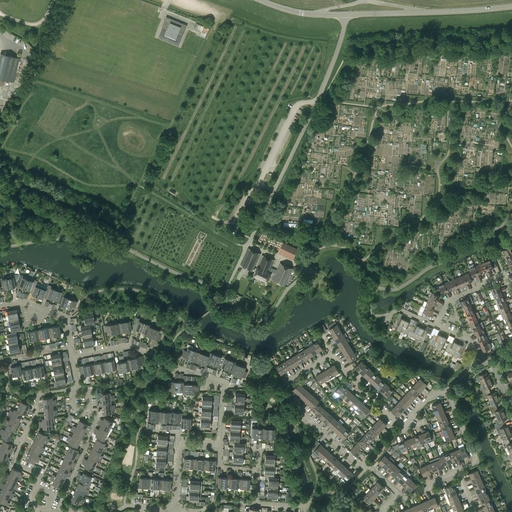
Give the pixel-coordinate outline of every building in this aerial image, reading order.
[(187,26),(166,17),(161,28),(166,30),(164,35),(175,40),(177,35),(182,37),(187,26)] [(196,23),(194,28),(207,32),(207,31),(202,29),(203,26),(196,23)] [(0,79),(14,83),(20,58),(0,53),(0,54),(0,79)] [(281,241),(276,253),(292,259),(296,247),(281,241)] [(504,256),(511,252),(511,251),(510,247),(502,251),(504,256)] [(249,249),(241,265),(253,271),(260,254),(249,249)] [(267,282),(271,273),(273,269),(271,268),(274,261),(262,255),(257,265),(258,265),(258,267),(257,267),(254,276),(267,282)] [(488,271),(493,268),(497,267),(493,259),(490,260),(484,262),(488,271)] [(483,273),(488,271),(484,262),(479,264),(483,273)] [(271,279),(285,286),(293,269),(280,263),(277,270),(273,269),(271,273),(273,275),(271,279)] [(479,276),(478,275),(474,267),(473,264),(468,266),(473,277),(476,276),(477,277),(478,279),(481,277),(480,276),(479,276)] [(478,275),(483,273),(479,264),(474,267),(478,275)] [(464,275),(467,283),(472,281),(469,273),(464,275)] [(18,288),(19,287),(21,282),(17,281),(20,274),(18,274),(13,275),(13,277),(9,278),(9,277),(7,277),(9,288),(15,287),(18,288)] [(20,274),(17,281),(21,282),(19,287),(24,289),(28,278),(27,278),(26,279),(23,277),(23,276),(20,274)] [(462,285),(467,283),(464,275),(459,277),(462,285)] [(4,289),(9,288),(7,277),(6,278),(6,279),(2,280),(3,284),(0,285),(0,288),(0,290),(1,292),(4,291),(4,289)] [(457,288),(462,285),(459,277),(454,279),(457,288)] [(30,279),(28,278),(24,289),(30,291),(31,286),(35,287),(36,283),(37,281),(34,280),(33,281),(29,280),(30,279)] [(452,290),(457,288),(454,279),(449,281),(452,290)] [(447,292),(452,290),(449,281),(444,284),(447,292)] [(32,295),(37,297),(41,287),(42,285),(36,283),(35,287),(31,286),(30,291),(29,292),(32,293),(32,295)] [(442,294),(447,292),(444,284),(439,286),(436,287),(438,291),(440,290),(442,294)] [(42,285),(41,287),(37,297),(43,299),(43,298),(47,299),(47,297),(49,293),(45,291),(46,290),(47,287),(42,285)] [(47,287),(46,290),(45,291),(49,293),(47,297),(52,299),(56,289),(55,288),(54,289),(51,288),(51,286),(48,285),(47,287)] [(490,289),(492,294),(501,291),(498,285),(490,289)] [(56,289),(52,299),(58,301),(59,296),(63,298),(63,297),(65,291),(62,290),(63,289),(57,287),(56,289)] [(440,299),(439,298),(440,296),(430,291),(428,297),(429,297),(438,301),(439,302),(440,300),(440,299)] [(503,296),(501,291),(492,294),(494,299),(503,296)] [(59,296),(58,301),(57,303),(60,304),(60,306),(65,308),(69,297),(68,297),(67,298),(63,297),(63,298),(59,296)] [(462,307),(470,304),(473,302),(470,296),(466,298),(466,299),(460,302),(462,307)] [(494,299),(497,304),(505,301),(503,296),(494,299)] [(71,298),(69,297),(65,308),(71,310),(72,307),(75,308),(78,302),(70,299),(71,298)] [(435,306),(438,301),(429,297),(427,302),(435,306)] [(507,305),(505,301),(497,304),(499,309),(507,305)] [(433,311),(435,306),(427,302),(425,307),(433,311)] [(472,309),(470,304),(462,307),(464,312),(472,309)] [(499,309),(501,314),(509,310),(507,305),(499,309)] [(426,314),(431,316),(433,311),(425,307),(421,316),(425,318),(426,314)] [(464,312),(466,317),(475,314),(472,309),(464,312)] [(511,315),(509,310),(501,314),(503,319),(505,318),(511,315)] [(477,318),(475,314),(466,317),(468,322),(477,318)] [(135,330),(141,332),(144,322),(143,321),(143,322),(139,321),(139,319),(136,318),(133,324),(137,325),(135,330)] [(400,331),(405,320),(400,318),(399,320),(397,318),(392,327),(395,329),(400,331)] [(470,327),(479,323),(477,318),(468,322),(470,327)] [(135,332),(135,330),(137,325),(133,324),(130,325),(130,321),(125,321),(125,320),(123,321),(126,331),(131,330),(135,332)] [(410,323),(405,320),(400,331),(405,334),(405,333),(408,335),(412,326),(409,324),(410,323)] [(330,330),(332,334),(340,329),(337,324),(335,321),(327,325),(329,328),(326,330),(327,332),(330,330)] [(146,322),(144,322),(141,332),(146,334),(149,326),(149,325),(145,323),(146,322)] [(482,322),(479,323),(470,327),(473,332),(475,331),(481,328),(483,327),(484,327),(482,322)] [(109,335),(114,334),(112,323),(111,323),(111,324),(103,326),(104,332),(108,332),(109,335)] [(91,330),(90,326),(89,324),(85,324),(85,325),(86,326),(80,327),(81,332),(91,330)] [(20,330),(19,325),(10,327),(11,331),(11,333),(15,333),(15,332),(15,331),(20,330)] [(415,339),(421,327),(416,325),(415,327),(412,326),(408,335),(410,336),(415,339)] [(153,328),(149,326),(146,334),(145,335),(151,337),(154,327),(153,327),(153,328)] [(156,328),(154,327),(151,337),(160,341),(162,335),(158,333),(160,330),(155,329),(156,328)] [(426,330),(421,327),(415,339),(420,341),(421,341),(423,342),(428,333),(425,332),(426,330)] [(483,327),(481,328),(475,331),(476,334),(474,334),(475,335),(473,336),(474,339),(476,338),(475,337),(477,336),(485,333),(483,327)] [(343,334),(340,329),(332,334),(334,338),(335,338),(343,334)] [(485,333),(477,336),(479,341),(487,338),(485,333)] [(343,334),(335,338),(334,338),(332,339),(333,341),(335,339),(338,343),(345,338),(343,334)] [(432,345),(437,348),(442,336),(437,334),(437,336),(434,334),(429,343),(432,345)] [(448,339),(442,336),(437,348),(442,350),(445,351),(449,342),(447,341),(448,339)] [(340,348),(348,343),(345,338),(338,343),(340,347),(340,348)] [(489,343),(487,338),(479,341),(481,346),(489,343)] [(313,344),(318,352),(317,353),(319,355),(320,354),(319,351),(323,349),(318,341),(313,344)] [(449,342),(445,351),(448,352),(447,353),(452,355),(458,344),(453,341),(452,343),(449,342)] [(348,343),(340,348),(340,347),(337,348),(339,350),(341,349),(343,352),(351,348),(348,343)] [(492,348),(489,343),(481,346),(483,351),(492,348)] [(318,352),(313,344),(309,347),(313,355),(317,353),(318,352)] [(463,346),(458,344),(452,355),(457,357),(458,357),(461,358),(465,349),(462,348),(463,346)] [(181,356),(190,359),(193,349),(192,348),(193,346),(188,345),(187,348),(186,351),(183,350),(181,356)] [(194,347),(193,349),(190,359),(195,361),(198,352),(199,349),(194,347)] [(304,350),(309,358),(308,358),(309,361),(311,359),(310,357),(313,355),(309,347),(304,350)] [(346,357),(354,352),(351,348),(343,352),(345,356),(346,357)] [(309,358),(304,350),(299,353),(304,360),(308,358),(309,358)] [(200,363),(204,353),(203,352),(202,354),(198,352),(195,361),(200,363)] [(354,352),(346,357),(345,356),(343,357),(344,359),(347,358),(349,362),(357,357),(354,352)] [(206,353),(204,353),(200,363),(206,365),(207,362),(209,356),(205,355),(206,353)] [(210,353),(209,356),(207,362),(212,364),(216,354),(215,353),(214,354),(210,353)] [(301,363),(304,360),(299,353),(295,356),(300,363),(299,364),(300,366),(302,365),(301,363)] [(223,363),(224,358),(225,356),(222,355),(221,357),(217,355),(218,354),(216,354),(212,364),(217,366),(219,361),(223,363)] [(142,356),(133,358),(135,369),(136,369),(136,367),(141,367),(140,363),(144,363),(142,356)] [(299,364),(300,363),(295,356),(290,358),(295,366),(299,364)] [(228,359),(224,358),(223,363),(219,361),(217,366),(217,367),(220,369),(221,367),(226,369),(230,359),(229,358),(228,359)] [(286,361),(290,369),(289,369),(291,372),(293,371),(291,368),(295,366),(290,358),(286,361)] [(230,359),(226,369),(231,371),(232,371),(234,364),(235,364),(235,362),(231,360),(232,359),(230,359)] [(26,362),(26,365),(27,369),(29,378),(33,378),(33,377),(32,373),(34,372),(34,368),(33,368),(32,369),(32,368),(29,368),(28,365),(28,361),(26,362)] [(290,369),(286,361),(281,364),(286,372),(289,369),(290,369)] [(359,372),(365,365),(361,361),(355,368),(358,371),(359,372)] [(238,365),(235,364),(234,364),(232,371),(231,371),(231,373),(236,375),(240,364),(239,364),(238,365)] [(240,364),(236,375),(245,378),(248,372),(244,371),(245,368),(241,366),(242,365),(240,364)] [(282,374),(286,372),(281,364),(276,367),(277,369),(275,370),(280,379),(284,376),(282,374)] [(20,365),(15,366),(17,376),(21,375),(23,374),(23,370),(22,370),(21,371),(20,365)] [(84,376),(89,375),(87,365),(79,366),(81,374),(84,373),(84,376)] [(335,375),(330,368),(331,367),(329,365),(327,366),(329,368),(325,370),(330,378),(335,375)] [(335,365),(331,367),(330,368),(335,375),(339,372),(335,365)] [(359,372),(358,371),(356,373),(358,374),(360,372),(363,375),(369,368),(365,365),(359,372)] [(369,368),(363,375),(366,378),(367,379),(373,372),(369,368)] [(325,381),(321,373),(320,370),(318,371),(320,374),(316,376),(320,384),(325,381)] [(325,370),(321,373),(325,381),(330,378),(325,370)] [(377,376),(373,372),(367,379),(366,378),(364,380),(366,382),(368,380),(371,382),(377,376)] [(176,393),(177,382),(177,378),(177,377),(178,374),(178,373),(176,373),(175,377),(174,377),(174,381),(168,381),(167,388),(171,388),(171,391),(175,391),(175,393),(176,393)] [(482,384),(491,380),(489,375),(484,377),(482,374),(476,377),(478,382),(481,381),(482,384)] [(371,382),(374,385),(375,386),(381,379),(377,376),(371,382)] [(417,382),(424,388),(423,389),(425,391),(426,389),(424,388),(427,384),(421,378),(417,382)] [(385,383),(381,379),(375,386),(374,385),(372,387),(374,389),(376,387),(379,390),(385,383)] [(493,386),(491,380),(482,384),(483,388),(481,388),(483,393),(490,391),(488,388),(493,386)] [(338,397),(340,394),(346,388),(343,385),(345,383),(343,381),(341,383),(342,384),(336,391),(334,393),(338,397)] [(424,388),(417,382),(413,386),(420,392),(423,389),(424,388)] [(294,391),(297,394),(303,387),(299,383),(293,390),(292,389),(290,391),(292,393),(294,391)] [(385,383),(379,390),(382,393),(383,393),(389,387),(385,383)] [(188,384),(188,395),(189,395),(189,394),(194,394),(194,391),(197,391),(198,385),(188,384)] [(417,396),(420,392),(413,386),(410,390),(416,396),(415,397),(418,399),(419,397),(417,396)] [(297,394),(300,396),(301,397),(307,390),(303,387),(297,394)] [(383,393),(382,393),(380,395),(382,396),(384,394),(387,397),(393,390),(389,387),(383,393)] [(350,391),(351,392),(353,390),(351,389),(349,391),(346,388),(340,394),(344,398),(350,391)] [(301,397),(300,396),(298,398),(300,400),(302,398),(305,401),(311,394),(307,390),(301,397)] [(415,397),(416,396),(410,390),(406,394),(413,400),(415,397)] [(350,391),(344,398),(348,402),(354,395),(351,392),(350,391)] [(490,391),(483,393),(485,398),(488,397),(489,401),(498,397),(496,391),(491,393),(490,391)] [(305,401),(308,404),(309,404),(315,398),(311,394),(305,401)] [(402,398),(409,404),(408,405),(410,407),(412,405),(410,404),(413,400),(406,394),(402,398)] [(358,399),(359,400),(361,397),(359,396),(357,398),(354,395),(348,402),(352,405),(358,399)] [(490,410),(497,407),(495,404),(500,402),(498,397),(489,401),(491,404),(488,405),(490,410)] [(309,404),(308,404),(306,406),(308,407),(310,405),(313,408),(318,403),(319,402),(315,398),(309,404)] [(409,404),(402,398),(399,402),(405,408),(408,405),(409,404)] [(358,399),(352,405),(356,409),(362,402),(359,400),(358,399)] [(432,405),(434,411),(442,407),(441,403),(443,402),(442,400),(440,401),(440,402),(432,405)] [(21,401),(18,406),(30,411),(31,409),(28,407),(29,405),(21,401)] [(366,406),(367,407),(369,405),(367,403),(365,405),(362,402),(356,409),(360,413),(366,406)] [(395,406),(402,412),(401,413),(403,415),(404,413),(402,412),(405,408),(399,402),(395,406)] [(311,410),(315,413),(316,413),(322,407),(318,403),(313,408),(311,410)] [(29,414),(30,411),(18,406),(16,410),(16,411),(23,414),(22,414),(25,415),(26,413),(29,414)] [(366,406),(360,413),(364,417),(370,410),(367,407),(366,406)] [(398,417),(401,413),(402,412),(395,406),(391,410),(398,417)] [(322,407),(316,413),(315,413),(313,415),(314,416),(316,414),(320,417),(326,410),(322,407)] [(444,412),(445,413),(447,412),(447,410),(444,411),(442,407),(434,411),(436,416),(444,412)] [(497,407),(490,410),(492,415),(495,414),(496,417),(505,413),(503,408),(498,410),(497,407)] [(20,418),(22,414),(23,414),(16,411),(16,410),(14,409),(13,412),(10,410),(9,413),(20,418)] [(320,417),(323,420),(324,421),(330,414),(326,410),(320,417)] [(436,416),(438,421),(446,417),(445,413),(444,412),(436,416)] [(20,418),(9,413),(8,415),(11,417),(10,419),(18,423),(20,418)] [(507,419),(505,413),(496,417),(498,420),(495,421),(497,426),(502,424),(504,424),(502,421),(507,419)] [(324,421),(323,420),(321,422),(323,423),(324,421),(328,424),(334,418),(330,414),(324,421)] [(448,421),(446,417),(438,421),(440,426),(449,422),(448,421)] [(100,419),(99,421),(110,427),(113,422),(104,418),(103,420),(100,419)] [(328,424),(331,427),(332,428),(338,421),(334,418),(328,424)] [(376,422),(383,428),(382,429),(384,431),(386,429),(384,428),(387,424),(380,418),(376,422)] [(16,427),(18,423),(10,419),(9,421),(6,419),(5,422),(16,427)] [(79,420),(77,425),(86,429),(87,427),(90,429),(91,426),(79,420)] [(452,422),(451,420),(448,421),(449,422),(440,426),(442,431),(451,427),(449,423),(452,422)] [(100,427),(108,431),(110,427),(99,421),(98,424),(101,425),(100,427)] [(338,421),(332,428),(331,427),(329,429),(330,431),(332,429),(336,432),(342,425),(338,421)] [(14,432),(16,427),(5,422),(3,425),(6,426),(5,428),(14,432)] [(383,428),(376,422),(373,426),(379,432),(382,429),(383,428)] [(496,427),(499,435),(501,434),(510,431),(508,425),(503,427),(502,424),(497,426),(496,427)] [(83,434),(86,429),(77,425),(76,427),(73,426),(72,428),(83,434)] [(336,432),(339,434),(340,435),(346,429),(342,425),(336,432)] [(369,430),(376,436),(375,437),(377,439),(379,437),(377,435),(379,432),(373,426),(369,430)] [(94,431),(106,436),(108,431),(100,427),(99,429),(96,428),(94,431)] [(453,432),(453,433),(456,432),(455,430),(454,430),(453,430),(452,429),(451,429),(451,427),(442,431),(444,436),(453,432)] [(0,431),(12,437),(14,432),(5,428),(4,430),(1,429),(0,431)] [(83,434),(72,428),(71,431),(74,432),(73,434),(81,438),(83,434)] [(340,435),(339,434),(337,437),(338,438),(340,436),(344,439),(350,432),(346,429),(340,435)] [(376,436),(369,430),(365,434),(372,440),(375,437),(376,436)] [(422,444),(427,441),(423,433),(424,433),(423,430),(421,431),(422,434),(418,435),(422,444)] [(424,430),(423,430),(424,433),(423,433),(427,441),(427,443),(433,441),(428,431),(426,432),(425,431),(424,430)] [(9,441),(12,437),(0,431),(0,434),(2,435),(1,437),(9,441)] [(39,431),(36,436),(48,442),(49,439),(46,438),(47,435),(39,431)] [(106,436),(94,431),(93,433),(96,434),(95,437),(104,441),(106,436)] [(503,444),(509,441),(508,438),(511,436),(511,434),(510,431),(501,434),(503,438),(500,439),(503,444)] [(455,437),(453,433),(453,432),(444,436),(446,441),(455,437)] [(81,438),(73,434),(72,437),(69,435),(68,438),(79,443),(81,438)] [(362,438),(368,444),(368,445),(370,447),(371,445),(369,444),(372,440),(365,434),(362,438)] [(413,434),(411,435),(412,438),(413,437),(417,446),(418,448),(423,446),(422,444),(418,435),(416,436),(414,435),(413,434)] [(36,436),(34,441),(43,445),(44,443),(47,444),(48,442),(36,436)] [(412,448),(417,446),(413,437),(412,438),(408,439),(412,448)] [(79,443),(68,438),(66,440),(69,442),(68,444),(77,448),(79,443)] [(368,444),(362,438),(358,442),(365,448),(368,445),(368,444)] [(404,441),(403,438),(401,439),(402,442),(398,444),(395,445),(397,450),(400,449),(402,452),(407,450),(403,441),(404,441)] [(97,439),(95,444),(106,449),(107,447),(104,445),(105,443),(97,439)] [(408,439),(404,441),(403,441),(407,450),(412,448),(408,439)] [(3,440),(1,445),(13,450),(14,448),(11,447),(12,444),(3,440)] [(320,444),(321,443),(318,440),(311,448),(315,451),(313,453),(317,456),(318,455),(325,448),(325,449),(327,446),(326,445),(324,447),(320,444)] [(32,445),(43,451),(45,448),(42,447),(43,445),(34,441),(32,445)] [(509,441),(503,444),(505,448),(507,448),(508,451),(511,449),(511,442),(510,444),(509,441)] [(354,446),(361,452),(360,453),(363,455),(364,453),(362,451),(365,448),(358,442),(354,446)] [(92,449),(101,453),(102,451),(105,452),(106,449),(95,444),(92,449)] [(11,453),(13,450),(1,445),(0,447),(0,450),(7,454),(8,452),(11,453)] [(42,453),(43,451),(32,445),(30,450),(38,454),(39,452),(42,453)] [(70,446),(68,451),(79,457),(80,454),(77,453),(78,450),(70,446)] [(357,456),(360,453),(361,452),(354,446),(351,450),(357,456)] [(464,447),(459,449),(463,457),(467,456),(468,458),(470,458),(469,455),(468,455),(464,447)] [(329,452),(325,449),(325,448),(318,455),(322,458),(329,452)] [(90,453),(102,459),(103,456),(100,455),(101,453),(92,449),(90,453)] [(459,459),(463,457),(459,449),(454,451),(458,459),(457,460),(458,462),(460,462),(459,459)] [(6,456),(7,454),(0,450),(0,455),(8,460),(9,457),(6,456)] [(28,455),(39,460),(40,458),(37,456),(38,454),(30,450),(28,455)] [(78,459),(79,457),(68,451),(65,456),(74,460),(75,458),(78,459)] [(457,460),(458,459),(454,451),(449,453),(453,462),(457,460)] [(333,456),(335,454),(334,452),(332,454),(329,452),(322,458),(326,462),(333,455),(333,456)] [(88,458),(96,462),(97,460),(100,461),(102,459),(90,453),(88,458)] [(449,463),(453,462),(449,453),(444,455),(448,464),(449,463)] [(7,462),(8,460),(0,455),(0,461),(3,463),(4,461),(7,462)] [(38,463),(39,460),(28,455),(25,459),(34,464),(35,461),(38,463)] [(337,459),(333,456),(333,455),(326,462),(330,466),(337,459)] [(380,467),(381,469),(383,466),(382,466),(388,459),(384,455),(378,462),(381,465),(380,467)] [(448,464),(444,455),(439,457),(440,459),(443,466),(447,464),(448,467),(450,466),(449,463),(448,464)] [(73,462),(74,460),(65,456),(63,460),(75,466),(76,463),(73,462)] [(382,466),(383,466),(386,469),(392,463),(394,461),(390,457),(388,459),(382,466)] [(83,461),(94,466),(96,462),(88,458),(87,460),(84,458),(83,461)] [(341,463),(343,461),(342,460),(340,462),(337,459),(330,466),(334,469),(341,462),(341,463)] [(429,461),(430,463),(434,472),(438,470),(439,470),(435,461),(434,459),(429,461)] [(443,466),(440,459),(435,461),(439,470),(438,470),(439,473),(441,472),(440,469),(444,468),(443,466)] [(73,468),(75,466),(63,460),(61,465),(69,469),(70,467),(73,468)] [(92,471),(94,466),(83,461),(82,464),(85,465),(83,467),(92,471)] [(345,466),(341,463),(341,462),(334,469),(333,471),(337,474),(338,473),(345,466)] [(392,463),(386,469),(389,472),(390,473),(396,466),(392,463)] [(430,474),(434,472),(430,463),(425,466),(429,474),(430,474)] [(390,473),(389,472),(388,474),(389,476),(391,474),(394,477),(402,468),(398,464),(396,466),(390,473)] [(68,471),(69,469),(61,465),(59,469),(70,475),(71,472),(68,471)] [(349,470),(351,468),(350,467),(348,469),(345,466),(338,473),(342,476),(349,470)] [(429,477),(431,476),(430,474),(429,474),(425,466),(420,468),(423,476),(428,474),(429,477)] [(471,478),(480,475),(482,474),(479,467),(476,468),(477,470),(469,473),(471,477),(471,478)] [(12,468),(10,472),(21,478),(23,475),(20,474),(21,472),(12,468)] [(396,482),(397,483),(399,481),(398,480),(406,471),(402,468),(394,477),(397,480),(396,482)] [(69,477),(70,475),(59,469),(57,474),(65,478),(66,476),(69,477)] [(353,473),(349,470),(342,476),(347,480),(353,473)] [(398,480),(399,481),(402,484),(408,477),(410,475),(406,471),(398,480)] [(6,473),(5,476),(16,481),(17,479),(20,480),(21,478),(10,472),(9,475),(6,473)] [(78,476),(89,482),(92,477),(83,473),(82,475),(79,474),(78,476)] [(63,483),(65,478),(57,474),(56,476),(53,475),(51,477),(63,483)] [(471,478),(471,477),(468,478),(469,481),(472,480),(473,483),(482,480),(480,475),(471,478)] [(15,483),(16,481),(5,476),(4,478),(7,480),(6,482),(17,487),(18,485),(15,483)] [(89,482),(78,476),(77,479),(80,480),(79,482),(87,486),(89,482)] [(61,488),(63,483),(51,477),(50,480),(53,481),(52,484),(61,488)] [(408,477),(402,484),(405,487),(406,488),(412,481),(408,477)] [(472,488),(473,491),(476,489),(475,488),(484,485),(483,484),(482,480),(473,483),(475,487),(472,488)] [(378,481),(374,486),(381,492),(380,493),(382,495),(383,493),(383,492),(383,491),(383,490),(385,488),(378,481)] [(406,488),(405,487),(403,489),(405,490),(407,488),(410,491),(416,485),(412,481),(406,488)] [(2,482),(0,485),(12,490),(13,488),(16,490),(17,487),(6,482),(5,484),(2,482)] [(77,487),(88,492),(89,490),(86,488),(87,486),(79,482),(77,487)] [(453,486),(456,485),(455,483),(452,484),(453,484),(444,488),(446,493),(455,490),(453,486)] [(11,492),(12,490),(0,485),(0,487),(2,489),(1,491),(13,496),(14,494),(11,492)] [(475,488),(476,489),(477,493),(486,490),(484,486),(484,485),(475,488)] [(377,496),(380,493),(381,492),(374,486),(370,490),(377,496)] [(74,491),(83,495),(84,493),(87,495),(88,492),(77,487),(74,491)] [(373,500),(374,499),(377,496),(370,490),(367,494),(373,500)] [(456,494),(455,490),(446,493),(449,498),(457,495),(456,494)] [(486,490),(477,493),(479,497),(480,498),(488,495),(486,490)] [(0,492),(0,495),(7,500),(8,497),(11,499),(13,496),(1,491),(0,493),(0,492)] [(72,496),(84,501),(85,499),(82,498),(83,495),(74,491),(72,496)] [(459,492),(456,494),(457,495),(449,498),(451,503),(459,500),(457,496),(460,495),(459,492)] [(375,503),(376,501),(374,499),(373,500),(367,494),(363,498),(370,504),(373,501),(375,503)] [(7,500),(0,495),(0,501),(8,506),(9,503),(6,502),(7,500)] [(480,498),(479,497),(476,498),(477,501),(480,499),(482,503),(490,500),(488,495),(480,498)] [(84,501),(72,496),(71,498),(68,497),(67,499),(78,505),(79,503),(82,504),(84,501)] [(430,496),(428,497),(429,500),(430,499),(433,508),(438,506),(435,497),(431,499),(430,496)] [(428,510),(433,508),(430,499),(429,500),(425,501),(428,510)] [(453,508),(461,505),(461,506),(464,505),(463,502),(461,504),(459,500),(451,503),(453,508)] [(481,508),(482,510),(484,509),(484,508),(492,505),(490,500),(482,503),(483,507),(481,508)] [(423,511),(420,504),(421,503),(420,501),(418,501),(419,504),(415,506),(417,511),(423,511)] [(423,511),(428,510),(425,501),(421,503),(420,504),(423,511)]
